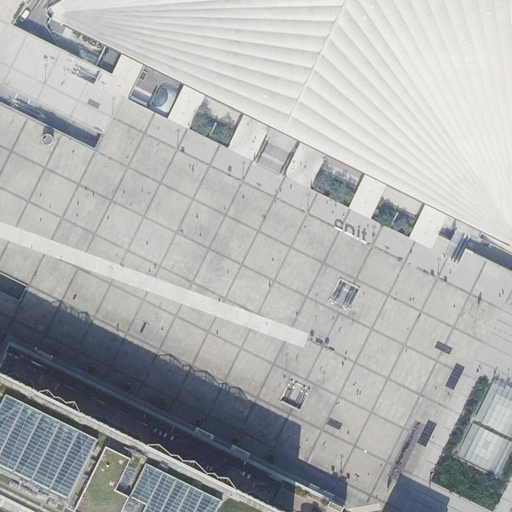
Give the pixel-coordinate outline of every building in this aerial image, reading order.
[(511,0),(60,0),(50,7),(49,8),(45,13),(49,17),(74,30),(93,39),(104,45),(108,46),(111,48),(119,52),(124,55),(146,65),(183,84),(203,93),(238,110),(241,112),(245,114),(254,119),(255,119),(263,123),(270,127),(272,127),(282,132),(291,137),(294,138),(296,139),(303,143),(310,146),(312,147),(317,150),(324,153),(327,155),(342,162),(362,172),(384,183),(397,189),(422,202),(445,213),(447,214),(458,219),(463,222),(511,246),(511,0)] [(44,136),(43,137),(42,138),(42,139),(42,140),(42,141),(42,142),(43,143),(44,143),(44,144),(45,145),(46,145),(47,145),(48,145),(49,145),(50,144),(51,144),(51,143),(52,142),(53,141),(53,140),(53,139),(52,138),(52,137),(51,136),(50,135),(49,135),(48,134),(47,134),(46,135),(45,135),(44,135),(44,136)] [(133,399),(173,320),(147,307),(131,340),(98,323),(91,337),(74,370),(133,399)] [(203,438),(10,343),(0,362),(0,511),(267,511),(271,505),(284,479),(223,448),(220,447),(203,438)] [(511,387),(497,380),(459,456),(472,463),(500,477),(507,462),(511,452),(511,387)] [(297,491),(287,511),(310,511),(316,501),(297,491)]
